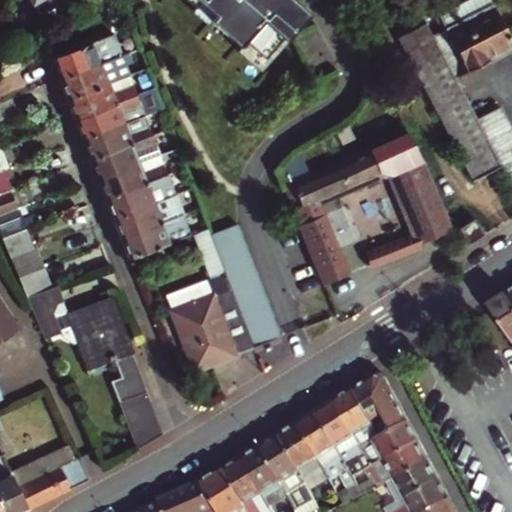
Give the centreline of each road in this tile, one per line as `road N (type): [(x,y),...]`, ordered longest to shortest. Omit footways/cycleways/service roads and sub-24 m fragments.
road 1 (residential): [(37,58),(190,447)]
road 2 (tertiary): [(190,447),(387,323),(511,259)]
road 3 (tertiary): [(72,511),(190,447)]
